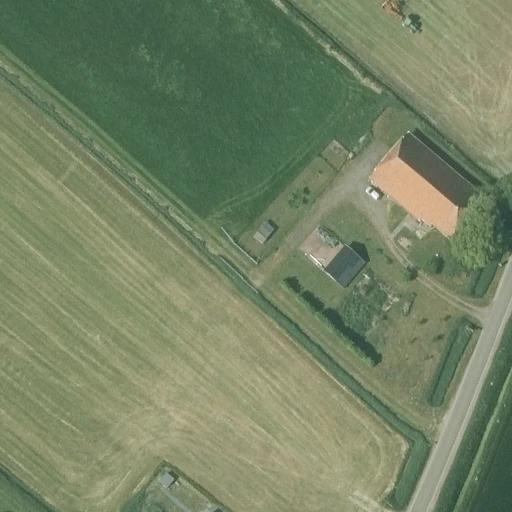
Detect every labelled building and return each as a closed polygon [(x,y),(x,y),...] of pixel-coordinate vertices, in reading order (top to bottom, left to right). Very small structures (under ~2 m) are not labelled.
[(432,228),(450,243),(484,201),(409,139),(371,186),(418,225),(420,222),(430,230),(432,228)] [(269,239),(259,230),(252,237),(263,246),(269,239)] [(317,231),(306,247),(325,259),(335,243),(317,231)] [(345,248),(324,274),(344,290),(365,264),(345,248)] [(165,491),(173,482),(165,476),(158,485),(165,491)]
